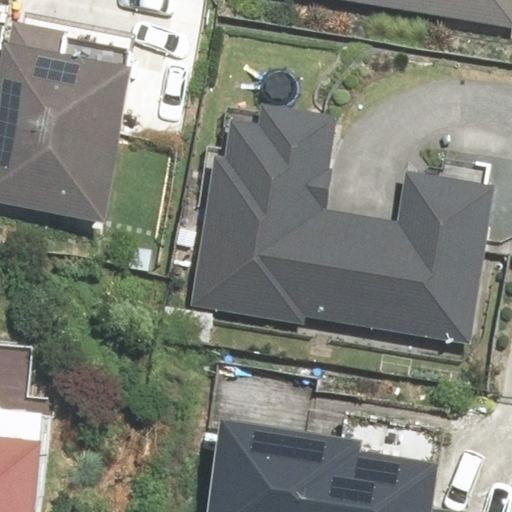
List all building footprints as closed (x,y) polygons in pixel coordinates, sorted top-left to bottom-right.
[(511,0),(366,0),(511,24),(511,0)] [(153,69),(29,44),(0,190),(0,199),(122,224),(153,69)] [(234,116),(203,298),(476,344),(504,177),(416,162),(406,216),(336,204),(352,113),(276,100),(273,122),(234,116)] [(236,412),(220,511),(446,511),(457,446),(236,412)] [(0,511),(54,511),(63,442),(0,434),(0,511)]
